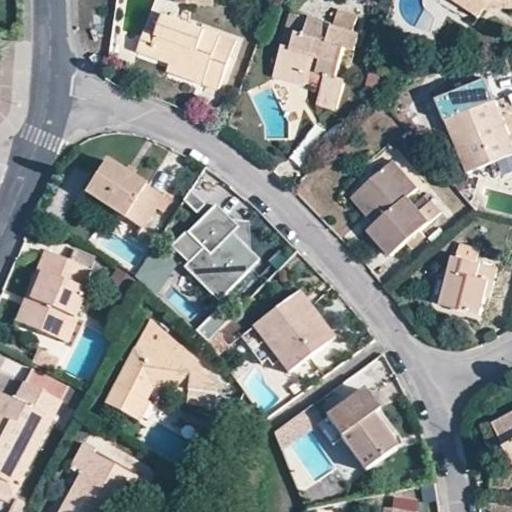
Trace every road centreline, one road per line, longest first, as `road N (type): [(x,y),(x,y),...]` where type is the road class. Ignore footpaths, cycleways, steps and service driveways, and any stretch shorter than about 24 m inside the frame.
road 1 (residential): [(54,90),(184,128),(251,171),(317,234),(437,391)]
road 2 (residential): [(437,391),(457,511)]
